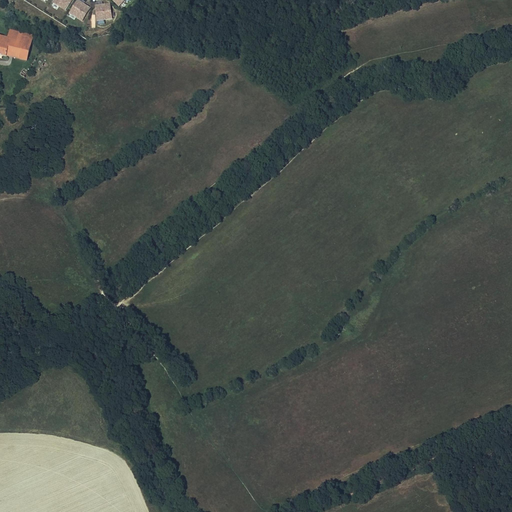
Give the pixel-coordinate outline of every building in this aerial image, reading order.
[(55,0),(54,3),(66,11),(72,0),(55,0)] [(81,0),(78,0),(78,1),(70,14),(82,21),(90,9),(84,5),(86,3),(81,0)] [(98,22),(112,20),(110,4),(103,5),(103,3),(96,4),(98,22)] [(31,39),(33,31),(10,27),(9,35),(11,35),(18,37),(24,38),(31,39)] [(8,53),(11,35),(9,35),(0,32),(0,52),(8,54),(8,53)] [(8,53),(15,54),(18,37),(11,35),(8,53)] [(15,54),(21,55),(24,38),(18,37),(15,54)] [(31,39),(24,38),(21,55),(28,57),(31,39)] [(44,61),(36,57),(30,67),(25,74),(33,79),(44,61)] [(21,71),(25,74),(30,67),(25,64),(21,71)]
